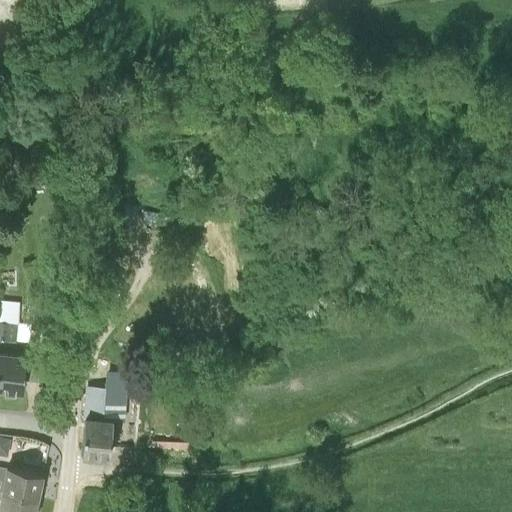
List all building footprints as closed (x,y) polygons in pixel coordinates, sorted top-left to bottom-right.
[(0,126),(4,142),(45,133),(34,86),(0,93),(0,126)] [(24,353),(15,352),(17,322),(19,305),(1,304),(0,310),(0,319),(2,320),(0,343),(0,385),(21,387),(22,376),(42,378),(44,355),(24,353)] [(81,454),(109,456),(112,415),(103,414),(104,402),(124,404),(125,384),(105,382),(104,387),(87,385),(81,454)] [(41,475),(6,467),(0,465),(0,491),(36,499),(41,475)] [(33,511),(36,499),(0,491),(0,511),(33,511)]
